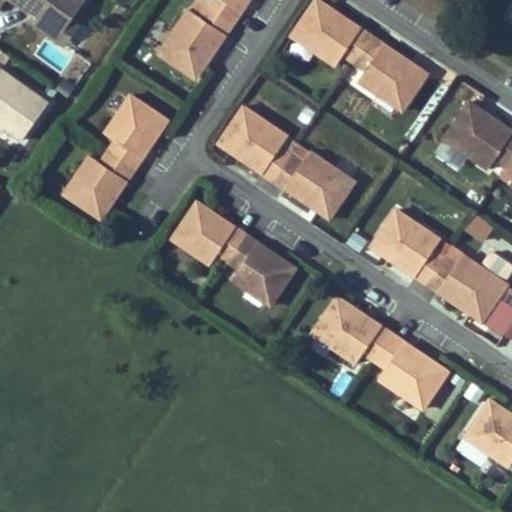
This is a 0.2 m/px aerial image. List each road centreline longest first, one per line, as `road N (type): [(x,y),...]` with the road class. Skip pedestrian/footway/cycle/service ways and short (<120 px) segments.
road 1 (residential): [(196,153),(511,373)]
road 2 (residential): [(291,0),(196,153)]
road 3 (residential): [(511,99),(364,0)]
